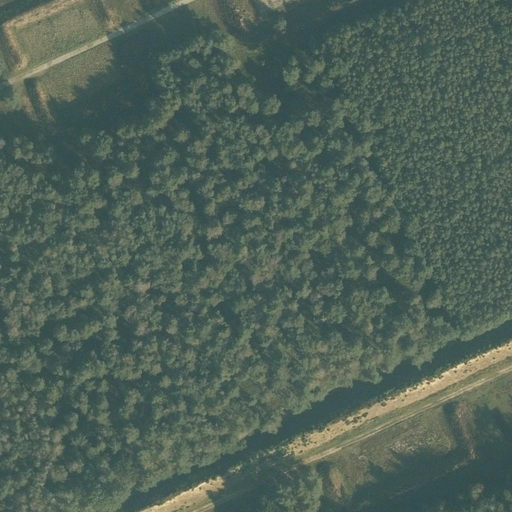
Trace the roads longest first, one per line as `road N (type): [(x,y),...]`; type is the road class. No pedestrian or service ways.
road 1 (track): [(210,511),(511,376)]
road 2 (track): [(0,86),(187,0)]
